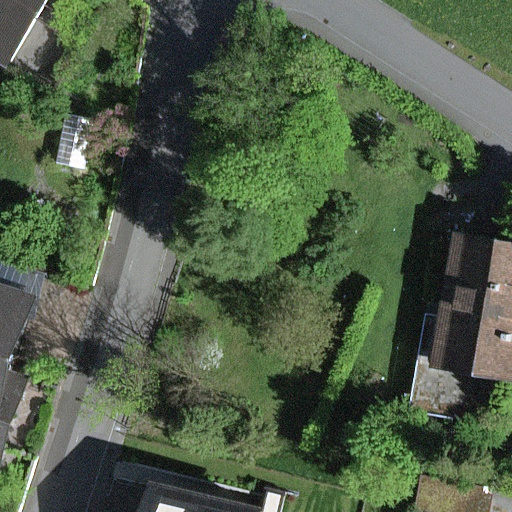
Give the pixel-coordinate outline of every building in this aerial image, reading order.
[(0,0),(0,56),(14,64),(52,0),(0,0)] [(89,127),(67,123),(60,163),(82,167),(89,127)] [(444,326),(428,323),(414,413),(494,426),(502,374),(511,375),(511,254),(457,245),(444,326)] [(0,430),(42,283),(0,271),(0,430)] [(259,511),(260,507),(147,483),(140,511),(259,511)]
